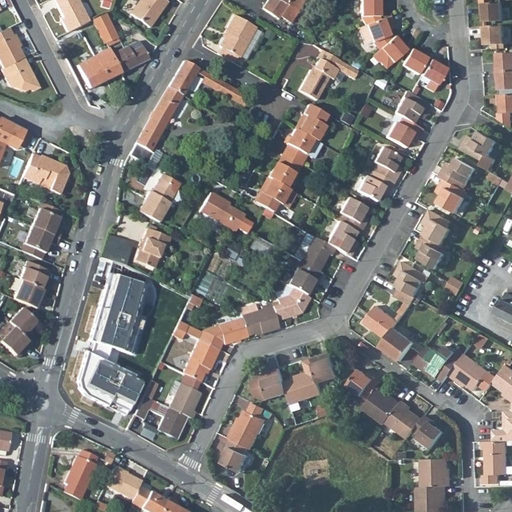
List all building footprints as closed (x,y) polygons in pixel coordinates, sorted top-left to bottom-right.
[(66,33),(88,22),(76,0),(53,0),(62,18),(60,19),(66,33)] [(148,28),(167,2),(165,0),(164,0),(140,0),(130,14),(148,28)] [(268,0),(262,9),(278,20),(280,17),(290,24),(305,0),(268,0)] [(359,0),(360,17),(379,17),(378,6),(381,6),(381,0),(359,0)] [(503,21),(502,2),(487,3),(480,3),(481,11),(484,11),(484,14),(485,22),(487,22),(503,21)] [(104,14),(91,20),(97,31),(110,25),(104,14)] [(216,54),(233,64),(237,57),(238,58),(255,28),(234,15),(224,33),(226,34),(219,47),(220,48),(216,54)] [(390,16),(365,25),(371,42),(372,43),(378,51),(388,41),(386,38),(389,37),(385,26),(392,23),(390,16)] [(110,25),(97,31),(104,45),(105,44),(116,38),(110,25)] [(364,45),(371,42),(365,25),(358,28),(364,45)] [(505,44),(503,25),(488,26),(485,26),(482,27),(482,34),(485,34),(486,37),(486,45),(497,44),(500,44),(505,44)] [(0,64),(2,69),(23,58),(8,28),(0,32),(0,64)] [(378,51),(371,57),(377,63),(379,63),(385,70),(392,63),(405,51),(398,43),(400,41),(395,35),(391,39),(388,41),(378,51)] [(105,44),(107,47),(118,41),(116,38),(105,44)] [(114,53),(111,54),(120,72),(135,65),(148,59),(141,46),(137,41),(114,53)] [(88,89),(120,72),(111,54),(114,53),(113,51),(110,53),(108,50),(76,66),(88,89)] [(310,70),(298,91),(315,101),(328,78),(332,80),(338,71),(353,79),(358,71),(356,70),(340,61),(321,50),(316,59),(318,60),(311,71),(310,70)] [(410,50),(401,66),(417,75),(424,62),(426,59),(428,57),(421,53),(420,55),(410,50)] [(498,62),(498,65),(495,65),(496,72),(511,70),(511,52),(500,53),(498,53),(498,62)] [(24,92),(28,90),(32,92),(39,89),(23,58),(2,69),(0,69),(0,70),(8,87),(24,92)] [(427,64),(420,77),(428,81),(424,88),(432,93),(445,70),(435,64),(437,62),(430,58),(427,64)] [(183,62),(167,89),(181,96),(194,73),(196,69),(183,62)] [(227,86),(196,69),(194,73),(202,78),(200,83),(222,95),(227,86)] [(511,89),(511,70),(496,72),(496,79),(499,79),(499,82),(500,90),(503,90),(511,89)] [(227,86),(222,95),(243,106),(239,93),(227,86)] [(181,96),(167,89),(128,157),(146,166),(152,153),(149,152),(181,96)] [(400,118),(412,124),(416,117),(418,113),(424,116),(430,106),(410,94),(405,92),(393,114),(400,118)] [(511,93),(503,95),(500,95),(497,95),(498,102),(501,102),(501,105),(501,114),(511,112),(511,93)] [(297,131),(316,141),(324,127),(321,125),(326,115),(307,105),(302,115),(305,117),(297,131)] [(294,129),(297,131),(305,117),(302,115),(294,129)] [(385,138),(404,148),(408,141),(410,137),(416,140),(422,130),(412,124),(400,118),(397,124),(394,123),(385,138)] [(0,170),(6,173),(14,152),(17,147),(23,150),(31,136),(0,120),(0,170)] [(282,155),(301,165),(307,155),(313,159),(321,144),(316,141),(297,131),(294,129),(285,145),(287,145),(282,155)] [(471,143),(466,139),(460,149),(482,161),(480,165),(489,170),(495,160),(489,156),(497,141),(478,130),(474,138),(471,143)] [(23,150),(32,155),(39,140),(31,136),(23,150)] [(372,171),(393,184),(399,173),(393,170),(395,166),(399,159),(396,157),(399,153),(385,145),(383,149),(381,148),(372,163),(375,165),(372,171)] [(160,158),(152,153),(146,166),(154,170),(160,158)] [(32,155),(21,178),(48,190),(48,191),(59,195),(68,174),(65,167),(41,156),(40,158),(32,155)] [(270,180),(285,188),(294,173),(296,174),(301,165),(282,155),(277,164),(275,163),(267,178),(270,180)] [(451,170),(445,167),(439,176),(444,178),(464,190),(476,169),(457,158),(453,166),(451,170)] [(356,191),(375,202),(379,195),(382,190),(387,194),(393,184),(372,171),(368,178),(365,176),(356,191)] [(489,177),(501,184),(504,179),(492,172),(489,177)] [(161,216),(161,217),(169,203),(168,203),(178,185),(161,175),(151,193),(149,192),(137,213),(157,223),(161,216)] [(259,193),(262,194),(270,180),(267,178),(259,193)] [(444,191),(442,195),(438,203),(457,214),(465,198),(462,197),(466,191),(464,190),(444,178),(439,188),(444,191)] [(264,209),(272,213),(277,203),(280,205),(289,190),(285,188),(270,180),(262,194),(259,193),(253,202),(264,209)] [(209,192),(198,212),(234,232),(244,215),(227,206),(224,204),(226,202),(209,192)] [(356,232),(359,234),(365,224),(359,220),(361,216),(365,209),(347,199),(338,214),(341,215),(338,222),(356,232)] [(41,203),(20,251),(41,260),(48,243),(55,246),(61,232),(54,229),(62,212),(41,203)] [(261,215),(269,219),(272,213),(264,209),(261,215)] [(430,222),(428,226),(424,234),(442,245),(451,230),(448,228),(451,221),(430,209),(424,219),(430,222)] [(345,255),(350,258),(356,248),(350,244),(352,240),(356,232),(338,222),(329,237),(332,239),(328,246),(335,249),(345,255)] [(138,250),(134,261),(154,269),(163,246),(167,247),(170,238),(146,229),(143,238),(145,239),(140,251),(138,250)] [(247,240),(256,245),(260,239),(250,233),(247,240)] [(300,261),(318,272),(328,255),(331,256),(335,249),(328,246),(325,244),(305,233),(298,246),(305,251),(300,261)] [(418,243),(424,247),(422,251),(417,258),(436,269),(445,254),(442,252),(445,246),(442,245),(424,234),(418,243)] [(106,235),(99,258),(125,266),(132,243),(106,235)] [(292,256),(300,261),(305,251),(298,246),(292,256)] [(291,288),(305,295),(309,288),(313,280),(316,282),(321,273),(318,272),(300,261),(286,285),(291,288)] [(403,274),(400,278),(396,286),(399,287),(415,296),(424,281),(420,279),(424,273),(402,261),(397,271),(403,274)] [(26,262),(18,280),(20,281),(40,290),(43,283),(45,278),(47,279),(50,272),(26,262)] [(95,271),(84,306),(110,314),(121,279),(95,271)] [(424,281),(426,282),(429,276),(424,273),(420,279),(424,281)] [(464,283),(453,276),(449,283),(461,289),(464,283)] [(9,289),(15,292),(20,281),(18,280),(13,278),(9,289)] [(15,292),(12,299),(34,309),(36,310),(40,303),(37,302),(39,297),(42,291),(40,290),(20,281),(15,292)] [(461,289),(449,283),(446,288),(458,295),(461,289)] [(305,295),(291,288),(286,285),(285,284),(282,290),(274,293),(276,300),(278,305),(271,307),(276,321),(301,313),(310,298),(305,295)] [(417,297),(415,296),(399,287),(394,296),(406,303),(411,306),(414,302),(417,297)] [(511,295),(507,293),(497,314),(511,321),(511,295)] [(201,300),(190,295),(187,303),(197,308),(201,300)] [(402,312),(404,314),(411,306),(406,303),(400,311),(402,312)] [(240,317),(256,311),(254,304),(238,310),(240,317)] [(241,319),(246,337),(254,335),(259,333),(260,335),(278,329),(276,321),(271,307),(270,304),(260,307),(261,310),(256,311),(240,317),(241,319)] [(396,320),(376,305),(363,323),(385,339),(394,328),(398,322),(396,320)] [(21,308),(7,323),(13,328),(22,336),(25,339),(32,331),(29,329),(31,327),(36,322),(21,308)] [(396,320),(398,322),(404,314),(402,312),(396,320)] [(198,340),(218,350),(222,343),(223,345),(247,337),(246,337),(241,319),(202,331),(198,340)] [(183,333),(187,326),(178,322),(174,329),(183,333)] [(439,330),(442,332),(448,324),(445,322),(439,330)] [(0,330),(0,341),(13,328),(7,323),(0,330)] [(13,328),(0,341),(0,343),(14,356),(20,349),(23,352),(30,344),(27,342),(25,339),(22,336),(13,328)] [(394,328),(385,339),(380,346),(400,361),(414,343),(394,328)] [(171,335),(180,340),(183,333),(174,329),(171,335)] [(490,338),(481,333),(473,343),(482,349),(490,338)] [(181,374),(199,382),(205,369),(208,370),(209,371),(218,350),(198,340),(181,374)] [(440,354),(428,345),(426,348),(421,354),(414,364),(436,379),(437,377),(444,382),(448,377),(449,375),(457,364),(462,358),(446,346),(440,354)] [(421,354),(426,348),(422,345),(417,351),(421,354)] [(14,356),(16,359),(23,352),(20,349),(14,356)] [(122,363),(126,356),(118,352),(114,360),(122,363)] [(318,357),(319,362),(313,364),(319,383),(338,377),(330,353),(318,357)] [(462,358),(457,364),(449,375),(455,380),(457,378),(466,385),(474,391),(479,385),(487,391),(493,383),(497,378),(465,354),(462,358)] [(71,355),(61,389),(64,390),(91,403),(106,372),(71,355)] [(307,374),(292,379),(284,382),(288,393),(294,412),(302,409),(300,401),(322,394),(319,383),(313,364),(311,359),(303,361),(307,372),(307,374)] [(106,372),(91,403),(106,409),(125,367),(111,361),(106,372)] [(511,369),(506,365),(497,378),(493,383),(505,392),(508,394),(506,397),(511,400),(511,369)] [(199,382),(202,384),(208,370),(205,369),(199,382)] [(261,375),(256,376),(252,384),(256,395),(265,400),(288,393),(284,382),(280,369),(268,373),(269,378),(263,380),(261,375)] [(366,374),(360,369),(347,386),(368,400),(377,388),(381,382),(371,375),(370,377),(366,374)] [(455,380),(465,387),(466,385),(457,378),(455,380)] [(150,400),(157,384),(150,381),(143,396),(150,400)] [(169,394),(173,396),(179,384),(175,381),(169,394)] [(173,396),(167,408),(186,417),(191,420),(194,413),(192,412),(200,394),(179,384),(173,396)] [(368,400),(362,408),(384,424),(385,422),(400,402),(394,398),(392,400),(390,398),(377,388),(368,400)] [(336,401),(333,393),(323,397),(326,405),(336,402),(336,401)] [(143,396),(133,415),(142,420),(147,410),(162,417),(156,430),(175,439),(186,417),(167,408),(152,400),(150,400),(143,396)] [(402,400),(400,402),(385,422),(408,439),(414,430),(422,419),(410,409),(407,407),(408,405),(402,400)] [(336,401),(336,402),(326,405),(329,415),(339,403),(336,401)] [(249,412),(260,417),(265,408),(253,403),(249,412)] [(263,415),(270,418),(273,413),(265,409),(263,415)] [(235,432),(232,431),(229,438),(231,439),(248,447),(252,449),(265,420),(260,417),(249,412),(245,410),(241,418),(235,432)] [(511,410),(505,411),(506,430),(492,430),(493,441),(507,441),(511,440),(511,410)] [(425,415),(422,419),(414,430),(420,435),(418,438),(432,448),(444,432),(437,427),(434,424),(435,422),(425,415)] [(232,431),(235,432),(241,418),(239,417),(232,431)] [(0,431),(0,450),(5,451),(7,452),(10,433),(0,431)] [(228,451),(226,455),(222,463),(240,472),(248,456),(245,455),(248,447),(231,439),(226,450),(228,451)] [(507,441),(493,441),(482,442),(482,450),(485,450),(486,475),(483,475),(483,484),(499,484),(499,475),(508,475),(507,441)] [(66,485),(62,492),(79,501),(83,492),(95,465),(93,464),(96,457),(80,450),(77,457),(76,456),(63,484),(66,485)] [(448,468),(447,458),(421,459),(421,487),(446,486),(451,486),(450,478),(448,478),(448,468)] [(114,466),(104,486),(131,500),(138,486),(141,481),(121,472),(122,470),(114,466)] [(131,500),(130,503),(145,511),(159,511),(166,502),(138,486),(131,500)] [(446,486),(421,487),(417,487),(417,511),(443,511),(444,504),(443,494),(446,494),(446,486)] [(183,511),(177,508),(174,506),(176,504),(176,502),(168,497),(166,502),(159,511),(183,511)] [(96,502),(93,507),(102,511),(106,506),(96,502)]
